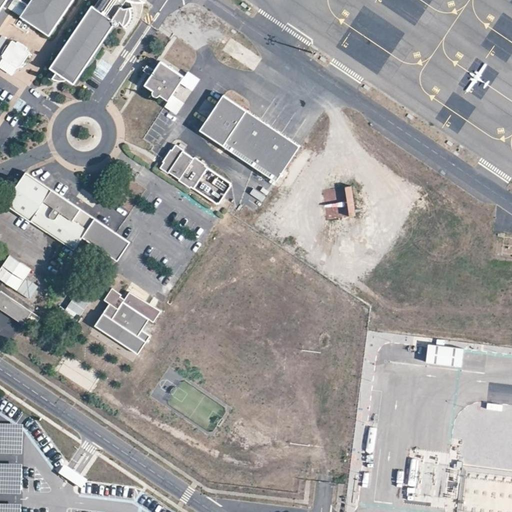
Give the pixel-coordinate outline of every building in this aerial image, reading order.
[(50,36),(73,0),(20,0),(28,5),(20,16),(50,36)] [(124,9),(122,8),(127,0),(100,0),(94,9),(92,7),(48,68),(72,85),(96,48),(114,20),(114,21),(114,22),(114,25),(116,26),(118,26),(120,23),(122,23),(126,27),(129,25),(131,22),(133,14),(133,12),(132,7),(124,9)] [(211,20),(193,7),(184,20),(202,33),(211,20)] [(230,33),(217,24),(211,34),(223,43),(230,33)] [(201,39),(188,31),(184,37),(197,46),(201,39)] [(3,56),(3,57),(19,67),(20,67),(30,52),(27,49),(28,48),(18,41),(17,43),(13,40),(3,55),(3,56)] [(145,85),(154,91),(153,92),(153,94),(155,96),(157,97),(160,95),(169,101),(173,95),(181,82),(185,76),(161,61),(155,70),(153,73),(152,75),(145,85)] [(155,70),(147,65),(144,70),(152,75),(153,73),(155,70)] [(200,79),(188,71),(185,76),(181,82),(192,90),(200,79)] [(301,145),(224,94),(200,130),(277,181),(301,145)] [(184,102),(173,95),(169,101),(165,106),(176,114),(184,102)] [(232,183),(205,165),(206,164),(195,157),(194,158),(184,151),(184,150),(176,144),(172,150),(171,149),(164,160),(163,161),(164,162),(160,167),(169,173),(169,172),(180,179),(179,180),(191,188),(191,186),(218,204),(218,203),(220,204),(232,185),(231,184),(232,183)] [(26,172),(6,204),(75,251),(84,235),(120,258),(132,239),(69,199),(26,172)] [(34,272),(11,256),(0,272),(0,280),(20,294),(34,272)] [(60,311),(79,323),(99,290),(86,282),(70,308),(64,304),(60,311)] [(1,291),(0,293),(0,308),(24,325),(29,318),(36,322),(40,317),(1,291)] [(116,314),(107,308),(95,326),(138,355),(150,337),(142,331),(150,320),(124,303),(119,310),(116,314)] [(464,348),(429,344),(427,362),(462,366),(464,348)] [(22,426),(0,425),(0,455),(21,456),(22,426)] [(20,467),(0,465),(0,495),(19,497),(20,467)] [(511,511),(511,471),(463,466),(457,511),(511,511)]
